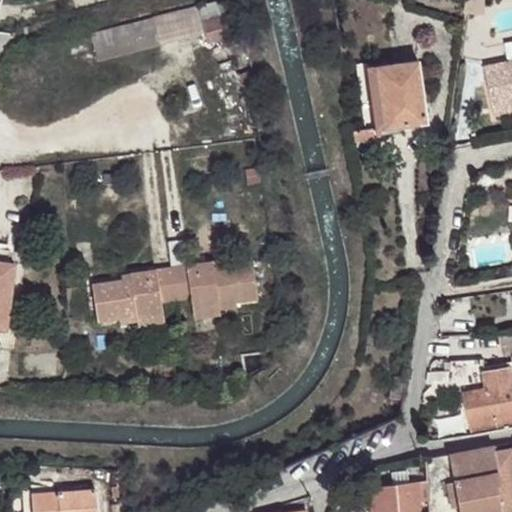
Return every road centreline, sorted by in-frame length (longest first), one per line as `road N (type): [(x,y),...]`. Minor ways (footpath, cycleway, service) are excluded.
road 1 (unknown): [(401,451),(467,160),(485,140),(511,134)]
road 2 (residential): [(218,511),(401,451),(511,434)]
